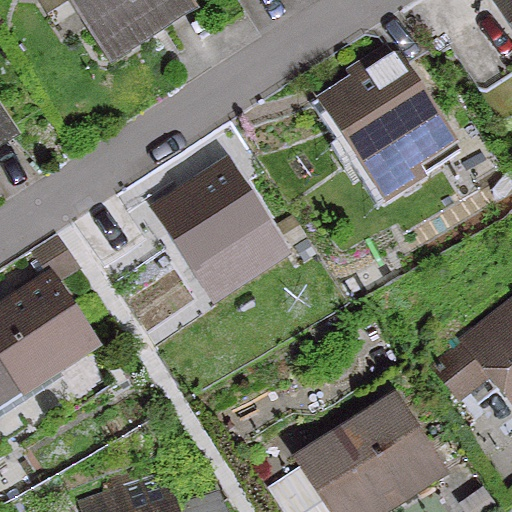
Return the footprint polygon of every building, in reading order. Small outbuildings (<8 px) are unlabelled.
[(144,39),(190,10),(183,0),(73,0),(105,47),(136,27),(144,39)] [(511,0),(488,0),(511,36),(511,0)] [(433,125),(393,61),(321,108),(362,171),(433,125)] [(0,143),(10,137),(0,121),(0,143)] [(279,255),(225,170),(152,216),(206,301),(279,255)] [(89,347),(48,283),(0,314),(0,366),(17,393),(89,347)] [(511,298),(509,301),(511,305),(429,369),(454,400),(487,375),(511,407),(511,298)] [(297,470),(265,490),(279,511),(380,511),(438,475),(392,403),(294,466),(297,470)] [(112,494),(78,506),(79,511),(219,511),(217,506),(198,511),(169,511),(155,468),(108,483),(112,494)]
